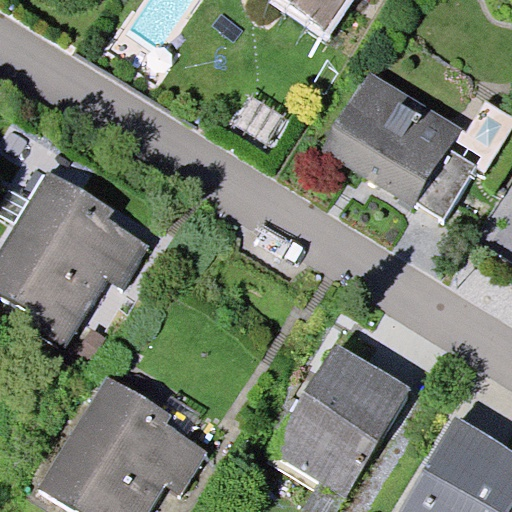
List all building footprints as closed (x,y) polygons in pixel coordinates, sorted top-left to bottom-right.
[(366,0),(294,0),(346,32),(366,0)] [(466,135),(374,86),(332,166),(424,214),(466,135)] [(112,213),(43,172),(0,244),(0,308),(66,348),(107,278),(123,287),(148,246),(107,221),(112,213)] [(357,511),(423,401),(337,351),(267,470),(339,511),(357,511)] [(175,511),(216,446),(112,383),(37,505),(48,511),(175,511)] [(511,511),(511,450),(463,422),(411,511),(511,511)]
